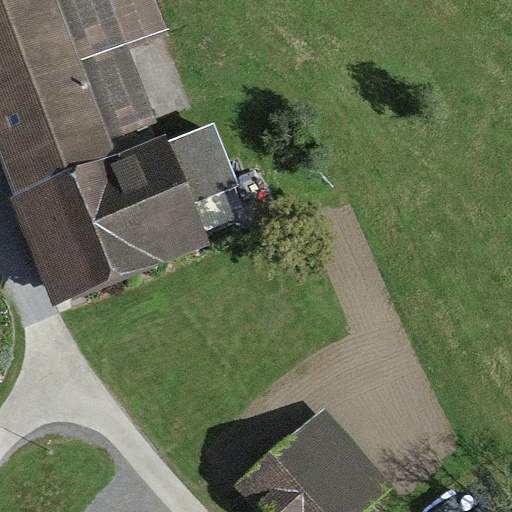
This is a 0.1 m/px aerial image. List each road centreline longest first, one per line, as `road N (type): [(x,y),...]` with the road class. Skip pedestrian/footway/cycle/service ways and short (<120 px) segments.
road 1 (track): [(0,440),(59,373),(192,511)]
road 2 (track): [(0,254),(59,373)]
